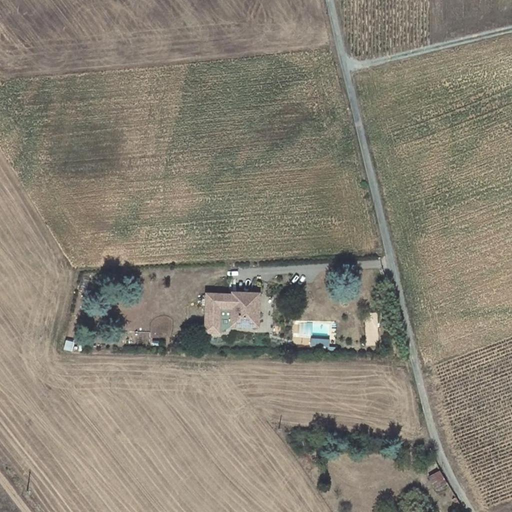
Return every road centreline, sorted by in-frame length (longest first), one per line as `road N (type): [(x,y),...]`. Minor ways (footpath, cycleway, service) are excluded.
road 1 (unclassified): [(470,511),(428,417),(330,0)]
road 2 (track): [(511,28),(345,68)]
road 3 (unknown): [(392,266),(240,268)]
